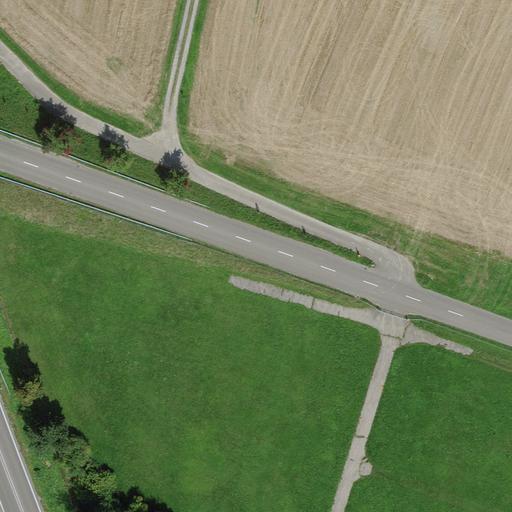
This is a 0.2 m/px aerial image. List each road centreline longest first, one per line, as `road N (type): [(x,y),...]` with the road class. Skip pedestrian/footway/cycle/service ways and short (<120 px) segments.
road 1 (unclassified): [(511,334),(0,149)]
road 2 (track): [(401,295),(405,255),(386,242),(70,105),(0,34)]
road 3 (track): [(194,0),(176,112),(181,155)]
